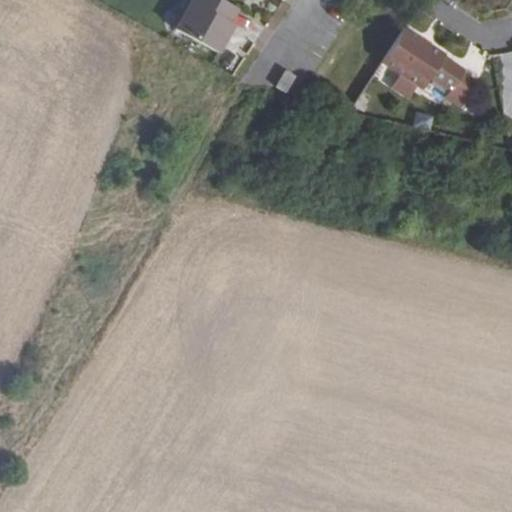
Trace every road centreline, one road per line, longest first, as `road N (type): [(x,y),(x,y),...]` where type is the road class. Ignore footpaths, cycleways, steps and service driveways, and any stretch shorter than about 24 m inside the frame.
road 1 (track): [(0,454),(40,379),(180,170),(280,53)]
road 2 (track): [(180,170),(404,245),(511,270)]
